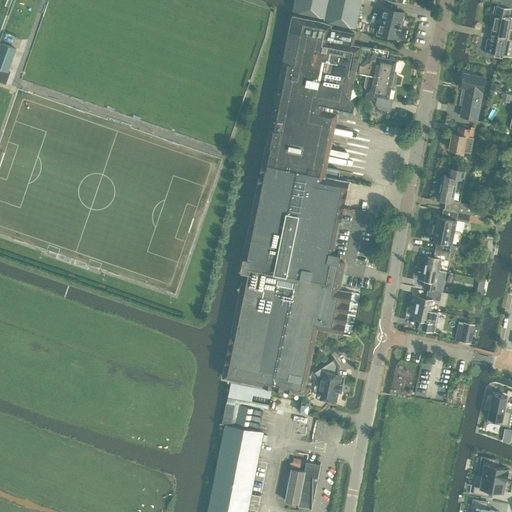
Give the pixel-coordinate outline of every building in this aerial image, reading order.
[(295,0),(293,10),(324,17),(323,20),(355,27),(361,0),(295,0)] [(511,0),(501,0),(502,0),(501,6),(506,7),(505,15),(510,16),(511,14),(511,0)] [(492,18),(494,19),(491,34),(493,35),(493,34),(505,37),(511,38),(511,14),(510,16),(505,15),(506,7),(501,6),(497,5),(497,6),(495,6),(492,18)] [(400,26),(403,13),(385,8),(381,23),(378,22),(375,37),(385,39),(386,35),(396,37),(397,36),(404,38),(406,28),(401,27),(401,26),(400,26)] [(336,30),(331,29),(332,24),(321,22),(322,20),(293,14),(243,256),(240,269),(244,270),(223,376),(304,393),(317,329),(342,334),(351,291),(340,289),(345,263),(339,261),(341,254),(333,253),(348,179),(338,177),(339,171),(327,168),(339,107),(348,109),(349,104),(368,108),(370,126),(388,123),(403,126),(415,66),(400,61),(379,56),(379,54),(361,50),(362,46),(353,44),(355,34),(336,30)] [(502,54),(505,37),(493,34),(493,35),(492,39),(488,38),(485,51),(502,54)] [(511,38),(505,37),(502,54),(511,55),(511,38)] [(1,43),(0,45),(0,80),(6,83),(10,71),(8,70),(16,49),(1,43)] [(477,118),(485,77),(470,75),(470,74),(463,72),(463,76),(464,76),(462,87),(469,88),(465,106),(462,106),(460,115),(477,118)] [(452,133),(449,148),(463,151),(470,153),(473,137),(472,137),(474,127),(471,127),(471,129),(459,127),(457,134),(452,133)] [(444,175),(439,200),(447,201),(445,208),(445,209),(458,212),(462,213),(470,214),(477,216),(479,206),(460,202),(452,200),(454,190),(456,191),(459,192),(459,191),(462,192),(466,171),(452,168),(451,176),(444,175)] [(435,215),(433,227),(455,231),(457,220),(468,223),(470,214),(462,213),(458,212),(445,209),(445,208),(444,208),(444,209),(442,216),(435,215)] [(433,227),(430,239),(437,240),(435,249),(450,251),(450,252),(458,254),(460,245),(452,244),(455,231),(433,227)] [(427,255),(424,267),(439,270),(441,258),(448,260),(449,253),(450,252),(450,251),(435,249),(434,256),(427,255)] [(485,259),(483,267),(490,268),(492,261),(485,259)] [(424,267),(422,279),(427,280),(425,288),(428,289),(440,291),(440,292),(441,292),(442,292),(446,272),(439,270),(424,267)] [(419,296),(416,307),(431,310),(433,299),(440,301),(441,292),(440,292),(440,291),(428,289),(427,297),(419,296)] [(416,307),(414,317),(419,318),(417,327),(435,331),(439,312),(431,310),(416,307)] [(464,322),(460,340),(470,342),(474,324),(464,322)] [(338,391),(339,388),(340,384),(339,384),(340,376),(337,375),(339,365),(334,357),(313,371),(320,382),(318,392),(317,392),(317,394),(318,394),(318,396),(335,399),(337,391),(338,391)] [(269,404),(272,390),(231,382),(228,396),(269,404)] [(487,401),(486,409),(490,410),(487,422),(508,426),(511,411),(504,409),(505,406),(507,396),(493,394),(491,401),(487,401)] [(247,511),(263,431),(230,425),(235,404),(227,402),(223,423),(226,424),(208,511),(247,511)] [(481,456),(477,475),(482,476),(482,475),(506,480),(508,468),(498,466),(495,466),(496,459),(481,456)] [(288,484),(285,500),(298,503),(298,505),(312,508),(314,477),(318,477),(320,465),(306,462),(304,471),(292,468),(290,476),(287,476),(284,476),(283,478),(283,481),(285,483),(288,484)] [(474,485),(472,493),(489,496),(490,489),(493,490),(503,492),(506,480),(482,475),(482,476),(480,487),(474,485)] [(473,499),(470,511),(499,511),(500,511),(490,509),(486,509),(488,502),(473,499)]
